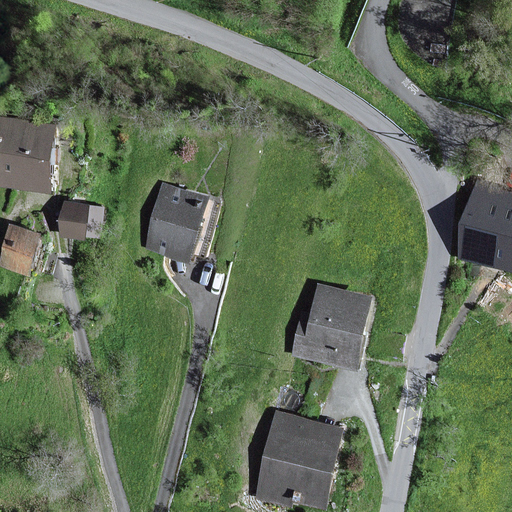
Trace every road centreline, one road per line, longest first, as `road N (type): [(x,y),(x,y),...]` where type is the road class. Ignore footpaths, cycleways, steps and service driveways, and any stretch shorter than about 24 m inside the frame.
road 1 (residential): [(433,189),(392,135),(341,99),(237,45),(111,0)]
road 2 (residential): [(392,511),(441,245),(433,189)]
road 3 (residential): [(122,511),(63,262)]
road 4 (residential): [(433,189),(449,174),(451,144),(384,59),(375,23),(382,0)]
